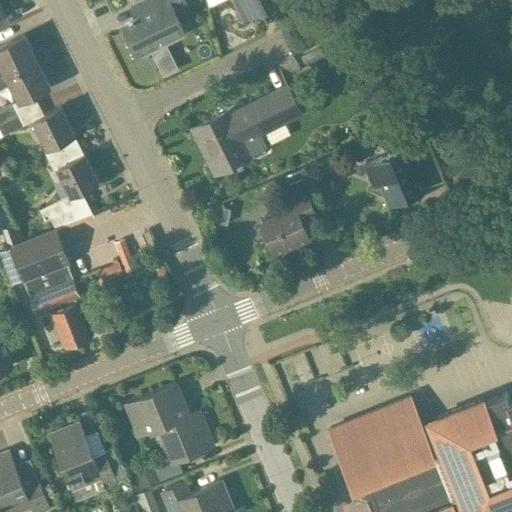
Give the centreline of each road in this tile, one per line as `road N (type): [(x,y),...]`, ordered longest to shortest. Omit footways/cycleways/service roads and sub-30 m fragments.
road 1 (secondary): [(219,325),(511,203)]
road 2 (residential): [(124,118),(341,7)]
road 3 (secondary): [(0,413),(219,325)]
road 4 (unclassified): [(219,325),(124,118)]
road 5 (residential): [(294,511),(219,325)]
road 6 (unclassified): [(124,118),(63,0)]
